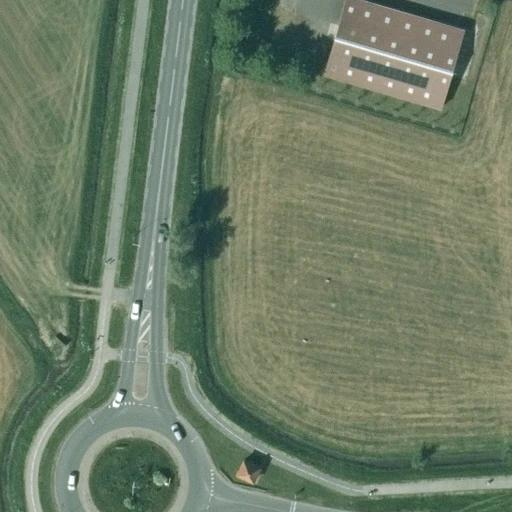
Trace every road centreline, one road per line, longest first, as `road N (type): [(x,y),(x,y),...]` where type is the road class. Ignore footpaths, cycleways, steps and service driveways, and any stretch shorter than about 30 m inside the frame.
road 1 (secondary): [(150,256),(182,0)]
road 2 (secondary): [(156,417),(157,281),(150,256)]
road 3 (secondary): [(150,256),(139,281),(121,414)]
road 4 (secondary): [(121,414),(99,422),(69,455),(71,511)]
